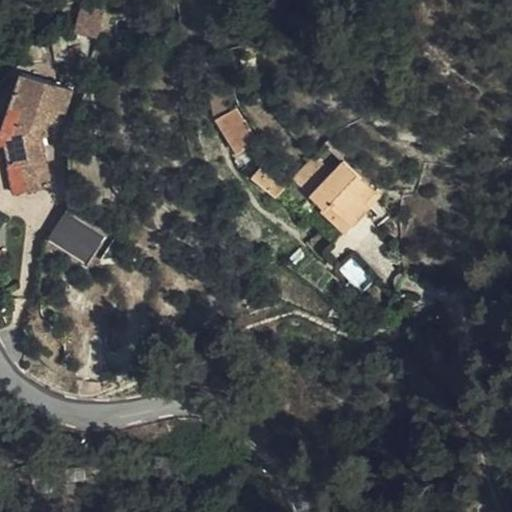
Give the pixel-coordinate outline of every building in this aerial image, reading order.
[(116,19),(120,0),(99,0),(95,12),(116,19)] [(22,126),(22,129),(26,148),(37,146),(40,164),(60,172),(68,171),(59,122),(66,121),(64,108),(78,106),(91,71),(40,52),(28,85),(38,89),(35,100),(25,98),(19,112),(20,117),(25,117),(26,126),(22,126)] [(14,113),(16,129),(22,129),(22,126),(26,126),(25,117),(20,117),(19,112),(25,98),(35,100),(38,89),(28,85),(24,84),(14,113)] [(253,137),(258,129),(257,123),(241,100),(222,112),(243,144),(253,137)] [(258,129),(253,137),(262,131),(257,123),(258,129)] [(26,148),(27,158),(40,164),(37,146),(26,148)] [(317,184),(337,161),(320,146),(298,167),(317,184)] [(361,213),(380,191),(374,185),(377,182),(380,179),(348,150),(337,161),(317,184),(330,197),(336,191),(361,213)] [(31,177),(42,176),(40,164),(27,158),(31,177)] [(289,178),(266,158),(259,166),(282,188),(285,184),(284,184),(289,178)] [(42,176),(60,172),(40,164),(42,176)] [(384,188),(377,182),(374,185),(380,191),(384,188)] [(353,222),(361,213),(336,191),(330,197),(328,199),(353,222)] [(82,197),(65,221),(93,242),(110,217),(82,197)]
